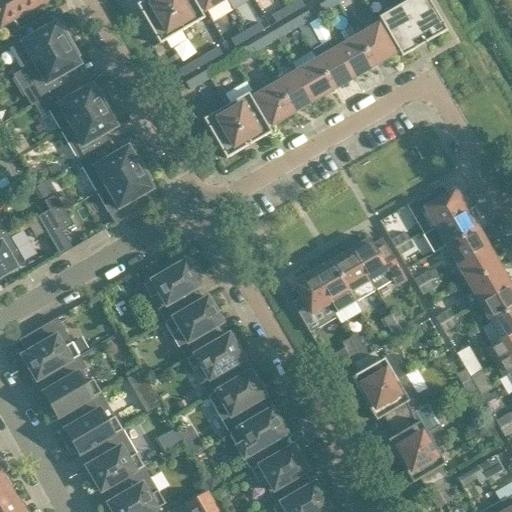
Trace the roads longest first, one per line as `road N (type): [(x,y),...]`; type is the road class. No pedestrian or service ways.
road 1 (residential): [(511,216),(431,89),(413,90),(206,206)]
road 2 (residential): [(377,511),(206,206)]
road 3 (residential): [(0,322),(206,206)]
road 4 (residential): [(206,206),(94,0)]
road 5 (residential): [(68,511),(0,394)]
